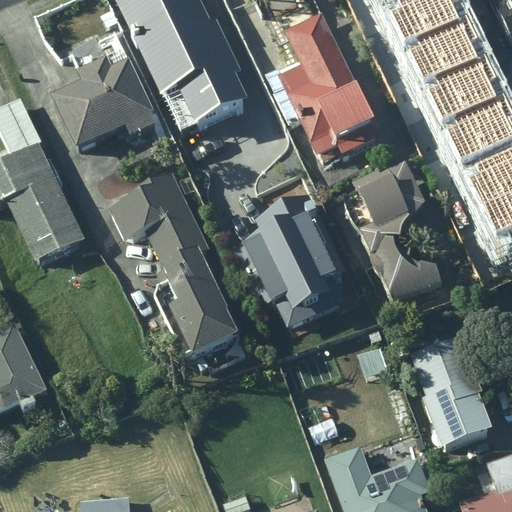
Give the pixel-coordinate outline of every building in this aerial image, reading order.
[(371,0),(381,22),(428,0),(371,0)] [(453,0),(428,0),(381,22),(401,63),(468,32),(453,0)] [(511,0),(494,0),(511,38),(511,0)] [(298,73),(276,83),(313,162),(328,155),(334,167),(378,146),(318,20),(281,38),(298,73)] [(468,32),(401,63),(420,104),(487,73),(468,32)] [(90,88),(48,107),(73,159),(118,139),(124,153),(161,136),(128,67),(109,76),(104,65),(84,75),(90,88)] [(487,73),(420,104),(439,145),(506,114),(487,73)] [(159,103),(190,176),(199,172),(214,208),(252,192),(239,162),(274,148),(250,90),(207,108),(198,86),(159,103)] [(21,101),(0,109),(0,145),(5,158),(39,144),(21,101)] [(511,126),(506,114),(439,145),(458,186),(511,160),(511,126)] [(5,158),(0,160),(0,211),(3,210),(30,277),(85,255),(39,144),(5,158)] [(511,160),(458,186),(477,227),(511,210),(511,160)] [(162,277),(199,261),(213,255),(177,172),(132,192),(137,203),(105,216),(120,250),(146,239),(162,277)] [(325,205),(377,322),(439,295),(431,278),(409,271),(402,246),(423,221),(401,172),(325,205)] [(511,210),(477,227),(496,267),(511,260),(511,210)] [(199,261),(162,277),(168,292),(154,299),(184,368),(235,346),(199,261)] [(511,334),(502,341),(511,356),(511,334)] [(0,427),(50,405),(18,335),(0,343),(0,427)] [(462,354),(406,374),(440,470),(496,450),(462,354)] [(368,454),(322,471),(336,511),(427,511),(439,508),(426,471),(380,488),(368,454)] [(494,505),(474,511),(511,511),(511,467),(484,477),(494,505)] [(247,511),(243,502),(218,511),(247,511)] [(127,511),(126,503),(103,505),(105,511),(127,511)]
